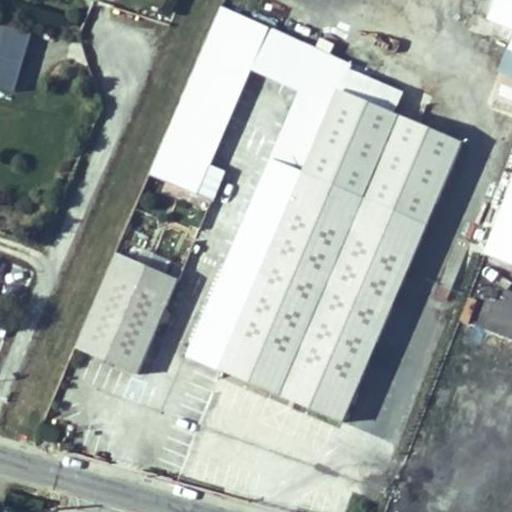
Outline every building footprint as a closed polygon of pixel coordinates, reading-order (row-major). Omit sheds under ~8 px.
[(189,353),(221,366),(292,201),(305,170),(339,89),(347,71),(351,63),(222,8),(151,173),(215,201),(227,172),(212,166),(253,69),(302,90),(189,353)] [(0,53),(8,27),(0,24),(0,53)] [(347,71),(339,89),(396,113),(404,95),(347,71)] [(339,89),(305,170),(431,223),(465,143),(396,113),(339,89)] [(431,223),(305,170),(292,201),(418,254),(431,223)] [(511,182),(485,253),(511,264),(511,182)] [(418,254),(292,201),(221,366),(347,420),(418,254)] [(180,281),(120,255),(79,349),(139,375),(180,281)]
